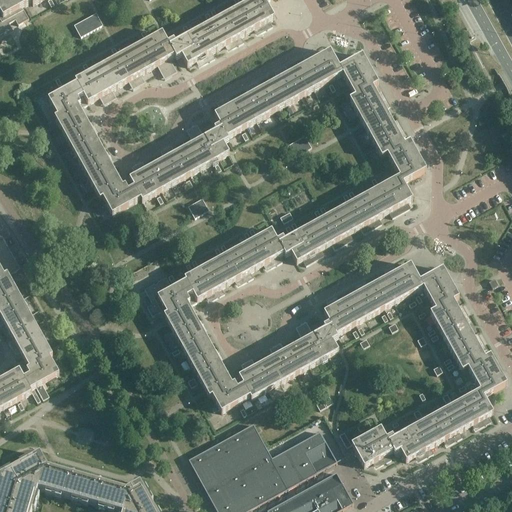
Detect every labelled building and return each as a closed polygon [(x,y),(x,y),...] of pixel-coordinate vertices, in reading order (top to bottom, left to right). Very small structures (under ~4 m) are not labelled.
[(31,5),(28,0),(0,0),(0,37),(12,31),(9,26),(15,22),(18,27),(29,21),(24,12),(23,12),(22,10),(31,5)] [(265,5),(273,0),(257,0),(232,14),(245,37),(257,31),(261,38),(274,31),(269,24),(274,21),(265,5)] [(245,37),(232,14),(204,30),(217,53),(228,47),(232,54),(245,47),(241,40),(245,37)] [(74,28),(81,40),(103,27),(96,15),(74,28)] [(216,64),(212,56),(217,53),(204,30),(175,46),(174,42),(168,46),(162,36),(133,52),(146,75),(157,69),(164,81),(177,74),(170,62),(174,59),(176,62),(182,59),(187,69),(199,63),(204,71),(216,64)] [(146,75),(133,52),(104,68),(117,91),(128,84),(133,92),(145,85),(141,77),(146,75)] [(378,87),(362,58),(339,70),(330,54),(318,60),(314,52),(303,58),(307,66),(301,70),(314,93),(342,77),(348,87),(355,99),(355,100),(373,90),(378,87)] [(117,91),(104,68),(75,84),(76,86),(88,107),(100,100),(104,108),(116,101),(112,93),(117,91)] [(314,93),(301,70),(289,76),(285,68),(274,74),(279,82),(273,86),(285,109),(314,93)] [(285,109),(273,86),(261,92),(256,84),(245,90),(250,98),(244,102),(257,125),(285,109)] [(88,127),(85,121),(80,111),(88,107),(76,86),(48,102),(57,119),(54,120),(77,161),(100,148),(94,137),(97,136),(91,125),(88,127)] [(6,124),(18,123),(15,87),(3,88),(6,124)] [(406,131),(400,121),(392,125),(389,119),(382,107),(390,103),(385,92),(376,97),(373,90),(355,100),(355,99),(349,102),(382,161),(387,158),(387,157),(404,148),(404,147),(398,136),(406,131)] [(227,141),(244,132),(257,125),(244,102),(232,108),(227,100),(216,106),(221,114),(214,118),(220,128),(214,131),(216,134),(204,140),(197,127),(186,133),(194,146),(188,150),(200,173),(229,157),(224,147),(229,144),(227,141)] [(305,138),(288,148),(294,160),(312,150),(305,138)] [(403,186),(426,174),(410,144),(404,147),(404,148),(387,157),(387,158),(399,180),(372,195),(385,218),(395,212),(399,220),(412,213),(408,205),(413,203),(403,186)] [(119,183),(117,179),(110,166),(113,165),(107,154),(104,155),(100,148),(77,161),(96,196),(100,203),(103,201),(112,218),(140,202),(129,182),(121,186),(119,183)] [(200,173),(188,150),(176,156),(171,148),(160,154),(165,162),(159,166),(172,189),(200,173)] [(172,189),(159,166),(147,172),(142,164),(131,170),(136,178),(129,182),(140,202),(141,202),(142,205),(172,189)] [(385,218),(372,195),(342,212),(355,235),(366,228),(370,236),(383,229),(379,221),(385,218)] [(195,221),(209,213),(202,201),(188,209),(195,221)] [(355,235),(342,212),(314,227),(327,250),(337,244),(341,252),(354,245),(350,237),(355,235)] [(321,253),(327,250),(314,227),(285,243),(283,240),(277,243),(271,233),(242,249),(255,273),(267,266),(270,272),(282,264),(279,259),(284,257),(285,260),(291,257),(297,267),(308,260),(313,268),(326,261),(321,253)] [(8,278),(19,271),(20,271),(2,238),(0,239),(0,238),(0,328),(4,326),(7,330),(30,318),(11,284),(8,278)] [(255,273),(242,249),(213,265),(226,289),(238,282),(242,289),(255,282),(250,275),(255,273)] [(226,289),(213,265),(184,282),(186,284),(197,305),(209,298),(213,305),(226,298),(222,291),(226,289)] [(459,301),(443,271),(420,284),(411,267),(399,274),(394,266),(383,272),(388,280),(382,283),(395,306),(423,291),(426,297),(429,301),(435,313),(453,304),(459,301)] [(200,323),(197,324),(191,313),(189,309),(197,305),(186,284),(172,292),(166,280),(157,285),(158,286),(155,287),(154,286),(144,292),(152,306),(147,309),(152,319),(164,312),(167,317),(164,318),(167,324),(187,359),(210,347),(203,335),(206,333),(200,323)] [(498,288),(497,286),(495,281),(489,285),(492,291),(498,288)] [(395,306),(382,283),(370,290),(365,282),(355,287),(359,296),(353,299),(366,322),(395,306)] [(337,338),(353,329),(366,322),(353,299),(341,306),(337,297),(326,303),(330,312),(323,316),(329,326),(323,329),(325,332),(314,338),(306,324),(295,330),(303,344),(297,348),(309,371),(339,355),(333,344),(338,341),(337,338)] [(469,332),(464,323),(463,321),(471,316),(465,305),(457,310),(453,304),(435,313),(430,316),(446,345),(469,332)] [(53,359),(50,354),(30,318),(7,330),(13,342),(9,345),(16,357),(20,355),(27,368),(19,373),(31,393),(34,392),(59,377),(50,361),(53,359)] [(485,361),(479,350),(487,345),(481,334),(473,339),(469,332),(446,345),(462,374),(467,371),(485,361)] [(309,371),(297,348),(285,354),(280,346),(270,351),(274,360),(268,364),(280,387),(309,371)] [(239,380),(230,384),(228,379),(219,364),(222,362),(216,352),(213,353),(210,347),(187,359),(205,393),(209,401),(212,399),(221,416),(250,400),(239,380)] [(484,400),(507,387),(490,358),(485,361),(467,371),(477,388),(480,393),(451,409),(464,433),(475,426),(479,434),(492,426),(488,419),(493,416),(484,400)] [(280,387),(268,364),(256,370),(252,361),(241,367),(246,376),(239,380),(250,400),(251,403),(280,387)] [(31,393),(19,373),(7,379),(3,371),(0,372),(0,405),(3,412),(32,396),(31,393)] [(191,390),(197,387),(194,381),(188,384),(191,390)] [(36,390),(43,403),(49,400),(49,399),(42,387),(36,390)] [(326,393),(322,387),(316,390),(320,396),(326,393)] [(319,397),(315,391),(309,394),(313,400),(319,397)] [(41,404),(34,392),(31,393),(32,396),(37,406),(41,404)] [(329,399),(326,393),(320,397),(323,403),(329,399)] [(319,397),(313,400),(316,407),(322,403),(319,397)] [(333,406),(330,400),(323,403),(327,409),(333,406)] [(322,404),(316,407),(320,413),(326,410),(322,404)] [(464,433),(451,409),(422,425),(435,448),(446,442),(451,449),(463,442),(459,435),(464,433)] [(422,425),(394,441),(393,441),(402,456),(401,456),(406,465),(418,458),(423,468),(436,461),(430,451),(435,448),(422,425)] [(337,465),(320,435),(272,461),(253,427),(189,463),(215,511),(252,511),(332,468),(337,465)] [(402,456),(393,441),(394,441),(392,438),(386,441),(381,431),(351,447),(364,471),(376,464),(381,474),(394,467),(389,457),(393,454),(396,460),(401,456),(402,456)] [(154,511),(140,485),(126,493),(103,486),(101,483),(97,485),(76,479),(74,475),(70,477),(47,470),(40,457),(0,478),(0,511),(154,511)] [(344,511),(354,507),(336,476),(270,511),(344,511)]
